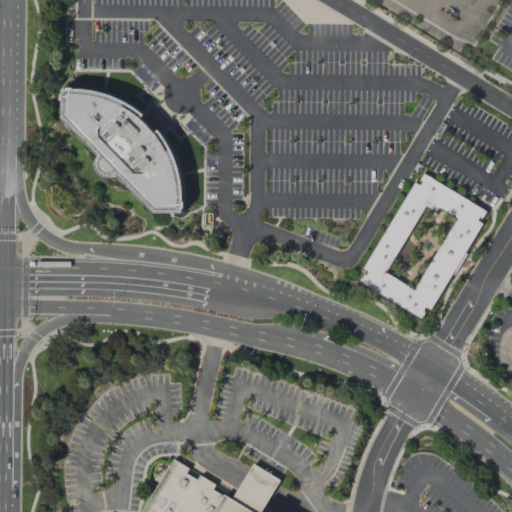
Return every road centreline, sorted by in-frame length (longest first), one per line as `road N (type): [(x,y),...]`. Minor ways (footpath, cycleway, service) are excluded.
road 1 (residential): [(366,511),(401,418),(511,240),(458,73),(339,0)]
road 2 (primary): [(329,316),(307,297),(263,280),(46,238),(22,202),(4,145)]
road 3 (primary): [(1,268),(4,0)]
road 4 (secondary): [(89,314),(201,324),(319,347)]
road 5 (secondary): [(210,282),(118,269),(1,268)]
road 6 (secondary): [(329,316),(210,282)]
